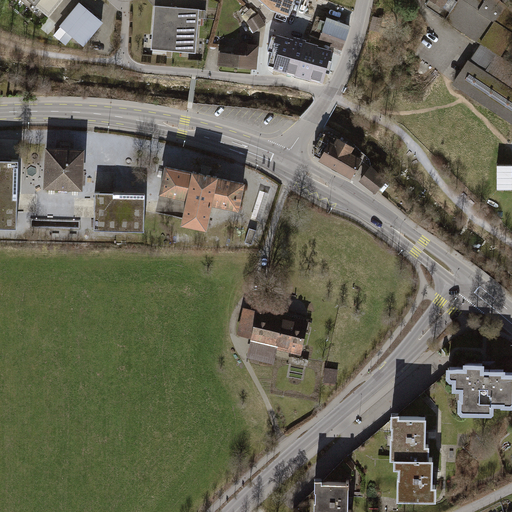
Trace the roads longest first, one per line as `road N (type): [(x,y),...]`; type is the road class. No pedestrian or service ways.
road 1 (tertiary): [(232,511),(403,357),(468,283)]
road 2 (track): [(294,452),(232,332),(263,264),(286,187),(284,162)]
road 3 (secondary): [(0,113),(146,120),(284,162)]
road 4 (residential): [(329,93),(284,80),(140,69),(124,52),(125,0)]
road 5 (secondary): [(284,162),(362,206),(468,283)]
